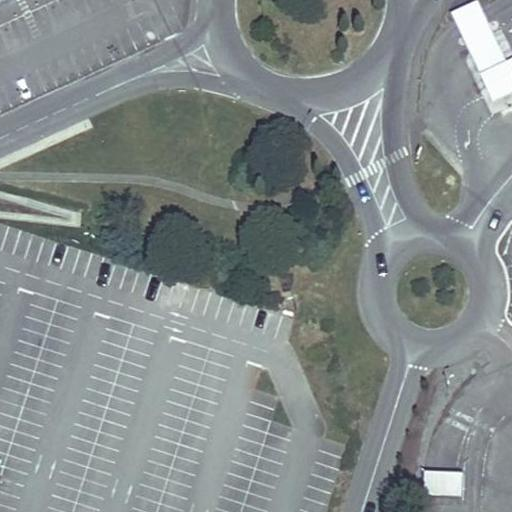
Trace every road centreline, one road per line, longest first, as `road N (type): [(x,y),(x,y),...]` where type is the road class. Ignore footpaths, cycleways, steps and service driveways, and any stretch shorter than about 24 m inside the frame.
road 1 (unclassified): [(128,80),(280,81)]
road 2 (unclassified): [(280,81),(322,85),(354,73),(379,51),(394,22)]
road 3 (unclassified): [(128,80),(0,139)]
